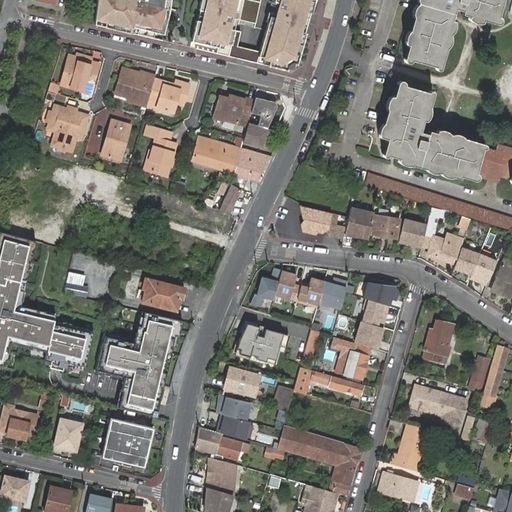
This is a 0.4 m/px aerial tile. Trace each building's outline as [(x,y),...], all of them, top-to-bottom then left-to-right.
[(97,0),(95,18),(106,21),(104,27),(129,33),(130,27),(163,35),(169,11),(170,0),(97,0)] [(217,48),(216,54),(234,58),(237,46),(241,30),(234,28),(241,0),(200,0),(198,11),(205,12),(202,22),(196,21),(191,42),(217,48)] [(273,0),(259,51),(256,63),(281,69),(298,60),(308,23),(302,21),(305,11),(311,12),(314,0),(273,0)] [(420,0),(419,4),(415,18),(449,27),(451,21),(454,10),(460,11),(459,15),(466,17),(481,21),(481,17),(495,21),(496,18),(501,0),(420,0)] [(104,27),(106,21),(95,18),(94,25),(104,27)] [(449,27),(415,18),(413,25),(407,44),(411,45),(407,58),(434,66),(437,67),(449,27)] [(162,41),(163,35),(130,27),(129,33),(162,41)] [(259,51),(237,46),(234,58),(256,63),(259,51)] [(71,55),(70,58),(91,64),(92,61),(71,55)] [(91,64),(70,58),(62,84),(84,90),(89,76),(96,78),(100,63),(92,61),(91,64)] [(293,68),(294,64),(296,64),(298,60),(281,69),(286,70),(287,69),(291,69),(293,68)] [(128,102),(147,107),(147,106),(149,100),(155,79),(155,77),(140,73),(139,76),(132,74),(133,71),(123,68),(116,93),(129,97),(128,102)] [(165,82),(155,79),(149,100),(157,103),(156,108),(174,113),(176,104),(183,106),(189,84),(176,81),(175,85),(174,89),(164,86),(165,82)] [(391,96),(390,100),(424,110),(425,106),(429,93),(426,92),(403,86),(399,85),(395,98),(391,96)] [(247,128),(248,123),(251,113),(254,102),(245,99),(244,100),(230,97),(229,100),(221,97),(214,120),(223,122),(224,123),(224,121),(247,128)] [(261,116),(258,126),(264,128),(265,128),(275,108),(273,104),(255,99),(254,102),(251,113),(261,116)] [(478,149),(479,146),(466,142),(433,132),(425,129),(424,132),(418,130),(424,110),(390,100),(383,124),(380,135),(379,137),(381,138),(384,138),(380,152),(436,169),(456,175),(457,172),(470,176),(472,172),(478,149)] [(49,121),(48,125),(56,128),(55,131),(52,144),(58,146),(66,148),(73,150),(77,137),(78,132),(83,133),(88,114),(76,110),(75,113),(70,112),(71,109),(67,108),(54,104),(52,111),(49,121)] [(68,105),(67,108),(71,109),(70,112),(75,113),(76,110),(77,107),(68,105)] [(107,144),(102,161),(118,166),(130,126),(111,120),(105,143),(107,144)] [(258,126),(248,123),(242,143),(258,147),(264,128),(258,126)] [(154,139),(150,152),(145,172),(167,178),(170,167),(167,166),(170,158),(173,159),(177,145),(168,143),(171,134),(146,126),(143,136),(154,139)] [(219,170),(234,174),(241,148),(199,137),(192,162),(219,170)] [(99,160),(102,161),(107,144),(105,143),(99,160)] [(511,147),(497,143),(494,151),(479,146),(478,149),(472,172),(470,176),(497,184),(500,176),(511,179),(511,147)] [(234,174),(244,177),(247,165),(251,151),(241,148),(234,174)] [(145,172),(150,152),(148,151),(142,171),(145,172)] [(247,165),(244,177),(258,181),(260,182),(272,157),(251,151),(247,165)] [(58,169),(55,181),(67,184),(70,172),(58,169)] [(87,182),(87,184),(94,187),(91,198),(108,203),(115,179),(91,172),(90,173),(75,169),(72,178),(87,182)] [(462,217),(470,219),(491,226),(496,228),(509,232),(511,232),(511,218),(369,173),(365,186),(396,196),(431,207),(437,209),(453,214),(462,217)] [(174,180),(172,192),(183,194),(185,181),(174,180)] [(233,215),(241,190),(231,184),(223,212),(233,215)] [(313,207),(309,206),(304,213),(305,220),(302,225),(303,231),(317,234),(318,231),(322,233),(327,230),(332,235),(345,238),(346,233),(347,227),(337,225),(339,216),(333,214),(330,214),(313,207)] [(368,238),(374,211),(351,206),(349,218),(347,227),(346,233),(368,238)] [(426,228),(424,235),(432,238),(433,235),(438,217),(429,214),(426,228)] [(29,238),(29,240),(36,242),(44,244),(44,242),(57,246),(61,228),(12,215),(7,232),(29,238)] [(398,238),(400,218),(375,215),(373,235),(398,238)] [(467,230),(469,221),(470,219),(462,217),(458,227),(467,230)] [(424,235),(426,228),(403,222),(398,242),(413,245),(413,243),(421,245),(424,235)] [(5,233),(0,231),(0,241),(0,242),(0,243),(0,365),(6,367),(8,359),(5,358),(9,338),(19,340),(18,345),(28,348),(29,344),(39,346),(38,350),(47,352),(44,360),(59,364),(84,370),(93,330),(54,321),(54,318),(45,316),(45,312),(28,308),(27,310),(20,308),(21,305),(22,301),(18,300),(20,291),(24,292),(29,271),(25,271),(27,262),(31,262),(36,242),(29,240),(5,233)] [(461,247),(464,238),(445,233),(444,239),(436,237),(434,244),(431,243),(429,250),(428,254),(455,263),(459,251),(461,247)] [(434,244),(436,237),(433,235),(432,238),(424,235),(421,245),(421,248),(429,250),(431,243),(434,244)] [(479,255),(461,247),(459,251),(455,263),(454,268),(471,275),(479,255)] [(496,261),(479,255),(471,275),(471,276),(480,280),(479,282),(487,285),(496,261)] [(503,255),(495,273),(498,274),(496,278),(493,277),(489,288),(508,296),(511,285),(511,266),(506,264),(508,257),(503,255)] [(277,282),(280,270),(273,268),(271,274),(264,278),(277,282)] [(296,300),(300,285),(294,283),(296,274),(280,270),(277,282),(274,294),(296,300)] [(85,276),(69,273),(64,293),(86,298),(88,288),(82,286),(85,276)] [(274,294),(277,282),(264,278),(261,277),(256,294),(254,293),(249,303),(259,306),(262,296),(272,299),(274,294)] [(318,301),(323,281),(310,277),(307,287),(300,285),(296,300),(303,302),(301,309),(314,313),(318,301)] [(176,297),(179,287),(145,278),(142,288),(145,289),(142,300),(175,309),(178,297),(176,297)] [(339,307),(347,281),(336,278),(334,284),(323,281),(318,301),(339,307)] [(394,299),(397,291),(394,285),(367,282),(362,297),(365,298),(387,305),(390,298),(394,299)] [(184,289),(179,287),(176,297),(178,297),(182,298),(184,289)] [(381,326),(387,305),(365,298),(362,308),(364,309),(361,320),(381,326)] [(179,336),(182,321),(144,312),(141,326),(138,325),(134,343),(123,340),(118,339),(119,336),(109,334),(107,343),(103,343),(96,373),(123,379),(121,389),(125,390),(123,400),(121,407),(156,416),(158,409),(175,336),(179,336)] [(332,332),(336,315),(327,313),(323,329),(332,332)] [(426,334),(422,349),(423,349),(422,356),(440,362),(442,354),(447,355),(450,345),(447,344),(453,324),(435,318),(430,335),(426,334)] [(375,348),(381,327),(359,320),(353,341),(375,348)] [(282,333),(245,322),(238,339),(233,353),(265,362),(266,357),(275,360),(282,333)] [(318,331),(319,324),(312,322),(310,328),(318,331)] [(309,335),(306,348),(311,350),(315,337),(309,335)] [(350,351),(353,343),(335,337),(332,345),(350,351)] [(18,345),(19,340),(9,338),(5,358),(8,359),(10,359),(13,345),(18,346),(18,345)] [(350,351),(343,372),(360,377),(369,348),(353,343),(350,351)] [(483,393),(493,395),(506,348),(496,345),(483,393)] [(478,356),(472,379),(480,381),(487,358),(478,356)] [(295,380),(293,390),(304,393),(309,378),(328,383),(327,385),(359,393),(362,384),(358,383),(341,378),(299,365),(295,380)] [(229,367),(221,394),(232,397),(233,393),(243,396),(244,393),(252,395),(258,375),(248,372),(249,369),(240,367),(239,370),(229,367)] [(358,383),(360,377),(343,372),(341,378),(358,383)] [(279,385),(274,402),(286,405),(290,389),(279,385)] [(459,426),(466,400),(414,385),(408,406),(441,415),(439,421),(459,426)] [(123,400),(125,390),(121,389),(118,399),(117,406),(121,407),(123,400)] [(44,392),(40,407),(48,409),(51,394),(44,392)] [(491,403),(493,395),(483,393),(481,401),(491,403)] [(228,399),(222,419),(247,426),(253,406),(228,399)] [(14,405),(4,402),(0,419),(0,430),(8,433),(8,435),(16,437),(25,439),(27,433),(33,435),(38,414),(14,408),(14,405)] [(277,426),(282,428),(283,425),(287,411),(278,409),(274,422),(278,423),(277,426)] [(469,416),(465,429),(470,430),(473,417),(469,416)] [(479,418),(473,437),(485,440),(490,421),(479,418)] [(60,419),(54,445),(75,450),(81,424),(60,419)] [(399,422),(390,420),(387,429),(397,431),(399,422)] [(107,421),(99,461),(122,466),(146,471),(152,436),(147,435),(148,429),(107,421)] [(421,469),(432,430),(407,423),(399,455),(393,453),(390,464),(410,469),(411,466),(421,469)] [(282,428),(276,448),(296,454),(295,458),(305,461),(306,457),(335,465),(354,470),(360,446),(283,425),(282,428)] [(213,453),(212,457),(220,459),(222,455),(235,459),(237,452),(240,453),(242,448),(238,447),(240,442),(219,436),(220,432),(198,426),(194,448),(213,453)] [(276,450),(274,457),(285,460),(287,454),(276,450)] [(237,464),(207,456),(204,486),(233,494),(235,495),(237,464)] [(347,494),(354,470),(335,465),(331,479),(335,480),(333,490),(347,494)] [(388,470),(382,491),(411,499),(416,482),(391,474),(392,471),(388,470)] [(21,482),(22,480),(5,476),(1,496),(24,502),(29,484),(21,482)] [(278,488),(280,478),(270,476),(268,486),(278,488)] [(469,498),(472,487),(457,482),(454,494),(469,498)] [(337,493),(311,485),(309,492),(304,490),(300,503),(306,504),(303,511),(328,511),(330,508),(333,509),(337,493)] [(202,511),(227,511),(233,494),(204,486),(203,511),(202,511)] [(58,492),(58,489),(50,487),(44,511),(65,511),(70,494),(58,492)] [(511,511),(511,490),(500,487),(493,511),(494,511),(511,511)] [(109,511),(112,498),(89,494),(86,511),(109,511)]
